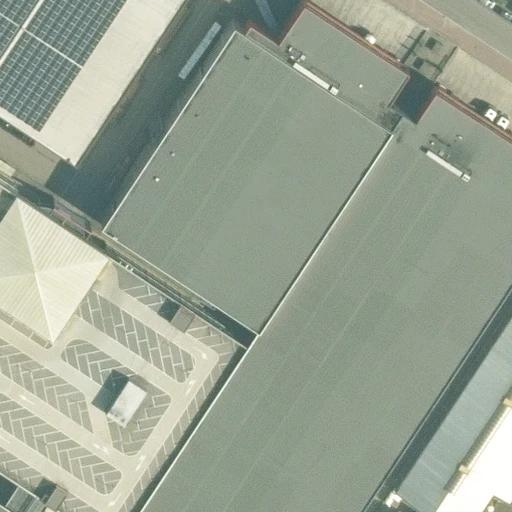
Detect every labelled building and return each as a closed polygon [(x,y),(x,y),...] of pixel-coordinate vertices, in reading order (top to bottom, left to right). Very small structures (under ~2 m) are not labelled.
[(0,0),(0,107),(74,157),(178,0),(0,0)] [(406,62),(312,0),(296,0),(276,31),(247,13),(242,21),(373,108),(384,91),(386,92),(406,62)] [(412,109),(386,92),(384,91),(373,108),(242,21),(231,14),(98,215),(255,319),(244,334),(103,241),(49,324),(0,291),(0,204),(15,183),(0,172),(0,492),(30,511),(350,511),(511,267),(511,199),(403,127),(414,110),(412,109)] [(511,188),(511,186),(511,132),(432,80),(412,109),(414,110),(403,127),(511,199),(511,188)] [(511,486),(511,303),(393,483),(435,511),(471,511),(491,484),(506,495),(511,486)] [(0,511),(30,511),(0,492),(0,511)]
